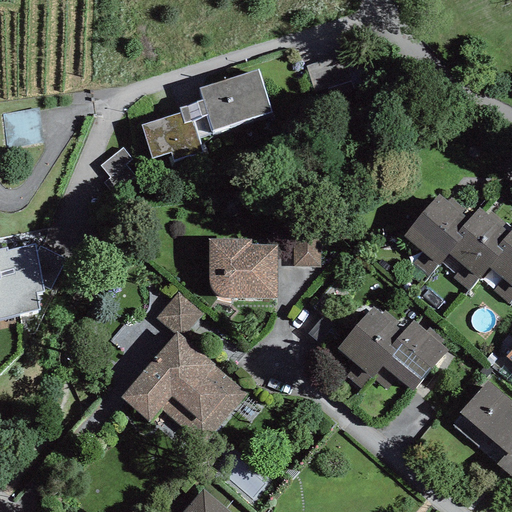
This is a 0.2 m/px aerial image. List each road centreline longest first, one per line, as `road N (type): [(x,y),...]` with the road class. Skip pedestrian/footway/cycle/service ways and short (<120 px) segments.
road 1 (residential): [(385,26),(124,107),(59,211),(57,260)]
road 2 (residential): [(511,123),(419,71),(385,26)]
